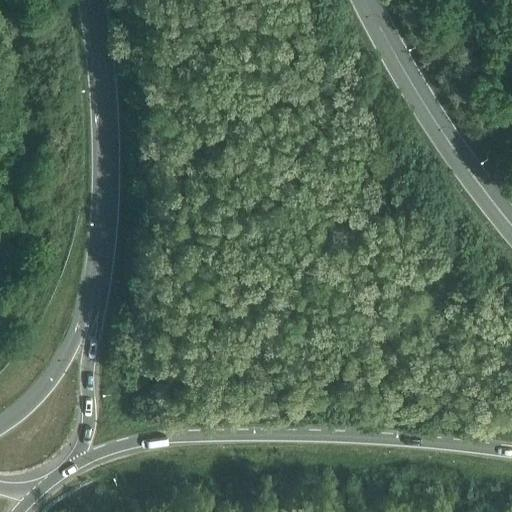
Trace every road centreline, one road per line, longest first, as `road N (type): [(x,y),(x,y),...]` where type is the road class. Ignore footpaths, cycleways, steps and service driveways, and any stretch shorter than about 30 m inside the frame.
road 1 (primary): [(511,452),(387,437),(234,434),(151,438),(71,465)]
road 2 (primary): [(90,0),(104,169),(97,293)]
road 3 (primary): [(511,224),(444,136),(366,0)]
road 4 (primary): [(97,293),(85,431),(71,465)]
road 5 (motorway): [(97,293),(60,369),(0,427)]
